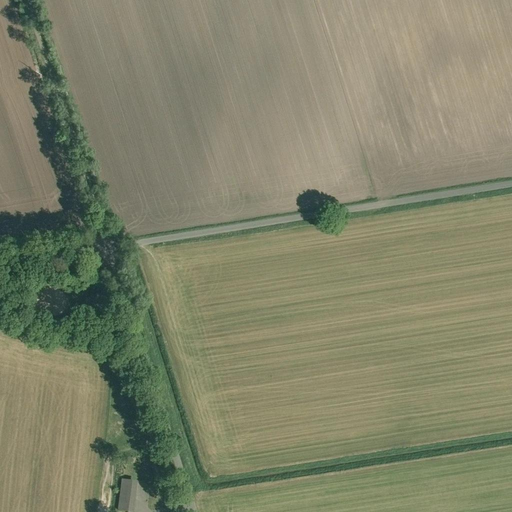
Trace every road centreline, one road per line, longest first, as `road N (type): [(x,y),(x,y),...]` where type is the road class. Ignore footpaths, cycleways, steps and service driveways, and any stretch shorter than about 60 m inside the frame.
road 1 (unclassified): [(511,184),(129,245)]
road 2 (unclassified): [(129,245),(201,511)]
road 3 (unclassified): [(129,245),(0,265)]
